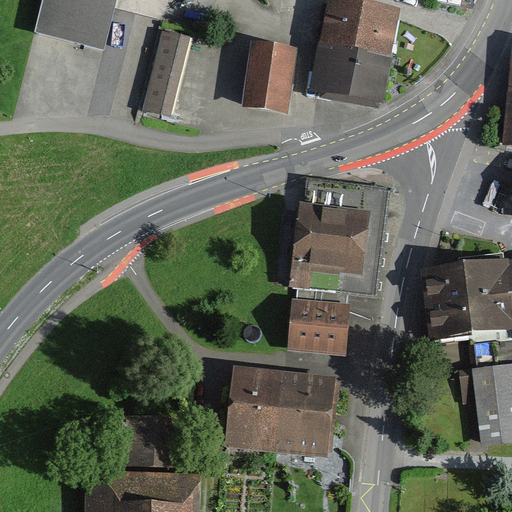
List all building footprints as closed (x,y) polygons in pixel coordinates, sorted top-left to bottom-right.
[(182,0),(188,1),(188,0),(44,0),(35,38),(103,55),(116,0),(182,0)] [(384,104),(400,17),(369,11),(329,4),(312,95),(322,97),(320,105),(378,115),(380,105),(384,104)] [(169,118),(189,42),(163,35),(143,112),(169,118)] [(287,120),(297,54),(253,47),(243,113),(287,120)] [(511,52),(500,151),(511,152),(511,52)] [(389,197),(306,187),(304,206),(290,204),(280,281),(295,283),(294,290),(376,300),(389,197)] [(511,266),(471,271),(421,276),(429,348),(469,344),(472,372),(511,367),(511,266)] [(293,301),(287,353),(344,359),(350,308),(293,301)] [(511,367),(472,372),(482,453),(511,449),(511,367)] [(336,386),(234,373),(230,410),(225,450),(327,462),(332,421),(336,386)] [(131,481),(91,481),(90,511),(195,511),(197,485),(157,484),(158,422),(133,422),(131,481)]
